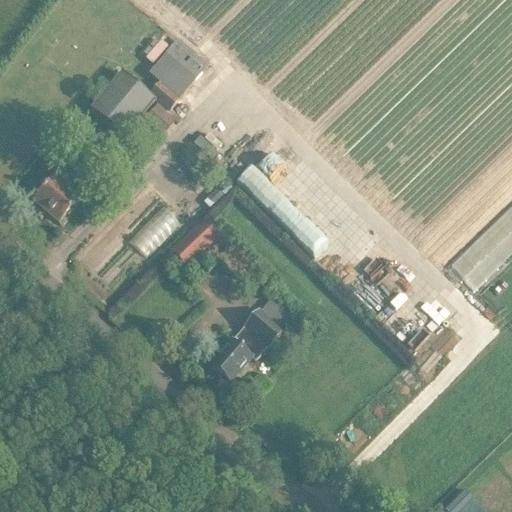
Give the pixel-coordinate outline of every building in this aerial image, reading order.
[(178,121),(182,116),(172,107),(207,65),(176,39),(149,71),(161,81),(148,96),(154,101),(167,112),(178,121)] [(162,41),(146,57),(153,63),(168,47),(162,41)] [(154,101),(148,96),(120,73),(89,110),(123,138),(154,101)] [(165,115),(155,106),(138,126),(146,133),(148,131),(158,140),(171,124),(174,127),(178,121),(167,112),(165,115)] [(69,178),(72,175),(79,166),(68,156),(57,168),(69,178)] [(58,223),(79,198),(53,176),(32,201),(58,223)] [(215,190),(207,198),(212,204),(221,197),(215,190)] [(130,237),(146,255),(180,224),(164,206),(130,237)] [(186,267),(221,234),(205,218),(170,251),(186,267)] [(277,338),(254,317),(210,367),(212,369),(211,371),(219,378),(220,376),(229,384),(250,359),(254,362),(266,349),(267,350),(277,338)]
